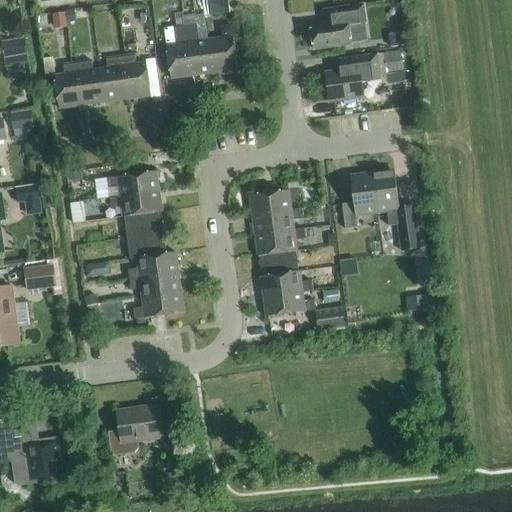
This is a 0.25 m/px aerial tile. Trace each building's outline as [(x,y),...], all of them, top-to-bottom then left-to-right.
[(228,0),(206,0),(208,16),(230,13),(228,0)] [(325,23),(311,25),(314,49),(351,44),(349,32),(360,31),(359,23),(364,23),(366,22),(363,3),(323,9),(325,23)] [(214,75),(210,39),(199,40),(197,25),(185,26),(191,77),(214,75)] [(221,26),(222,37),(210,39),(214,75),(238,72),(233,36),(232,25),(221,26)] [(174,27),(176,43),(167,44),(171,79),(191,77),(185,26),(174,27)] [(396,36),(390,36),(391,41),(392,48),(405,46),(403,35),(396,36)] [(24,38),(1,42),(4,61),(27,57),(24,38)] [(400,51),(383,53),(387,74),(403,72),(400,51)] [(122,56),(128,100),(151,96),(146,63),(136,64),(135,55),(122,56)] [(378,55),(367,56),(339,60),(341,72),(325,75),(329,100),(364,95),(362,83),(381,80),(378,55)] [(105,103),(128,100),(122,56),(106,59),(108,68),(100,69),(105,103)] [(76,63),(82,106),(105,103),(100,69),(93,70),(92,61),(76,63)] [(59,109),(82,106),(76,63),(63,65),(64,74),(54,76),(59,109)] [(13,130),(33,127),(31,109),(10,112),(13,130)] [(110,199),(159,192),(157,171),(117,177),(107,179),(110,199)] [(372,175),(377,212),(387,210),(389,225),(397,224),(400,250),(420,248),(415,205),(399,207),(394,172),(372,175)] [(356,215),(377,212),(372,175),(350,178),(354,203),(342,204),(345,229),(358,228),(356,215)] [(38,185),(15,188),(17,204),(25,203),(27,216),(42,214),(38,185)] [(252,215),(292,210),(290,201),(301,200),(299,189),(289,191),(289,190),(249,196),(252,215)] [(159,192),(110,199),(111,208),(121,207),(122,217),(124,217),(161,212),(162,212),(159,192)] [(302,208),(292,210),(252,215),(255,235),(294,230),(293,220),(303,219),(302,208)] [(161,212),(124,217),(127,238),(164,233),(161,212)] [(304,229),(294,230),(255,235),(257,257),(259,256),(296,251),(297,251),(296,241),(306,239),(304,229)] [(164,233),(127,238),(130,259),(167,254),(164,233)] [(337,246),(336,235),(327,236),(328,247),(337,246)] [(259,256),(262,277),(299,271),(296,251),(259,256)] [(167,254),(130,259),(130,260),(136,259),(138,268),(128,270),(129,280),(179,273),(176,252),(167,254)] [(26,290),(57,286),(54,267),(59,266),(58,259),(47,260),(48,265),(24,268),(26,290)] [(300,271),(299,271),(262,277),(260,277),(263,298),(303,293),(313,291),(311,281),(301,282),(300,271)] [(179,273),(129,280),(130,290),(140,289),(142,298),(181,293),(179,273)] [(12,288),(0,289),(0,348),(20,346),(12,288)] [(181,293),(142,298),(143,308),(133,309),(134,319),(144,318),(144,319),(184,313),(181,293)] [(304,301),(303,293),(263,298),(266,317),(305,312),(315,310),(314,300),(304,301)] [(97,295),(84,296),(85,305),(98,303),(97,295)] [(429,309),(427,296),(406,299),(408,312),(429,309)] [(345,327),(342,309),(315,313),(318,331),(345,327)] [(159,406),(117,411),(120,430),(111,431),(114,449),(119,454),(136,452),(141,446),(140,440),(163,437),(164,446),(180,444),(176,420),(161,422),(159,406)] [(10,448),(0,449),(0,464),(12,463),(15,484),(18,487),(30,485),(66,480),(60,437),(39,440),(37,423),(8,427),(10,448)] [(185,466),(183,453),(166,455),(167,469),(185,466)] [(66,461),(69,479),(81,478),(79,459),(66,461)]
